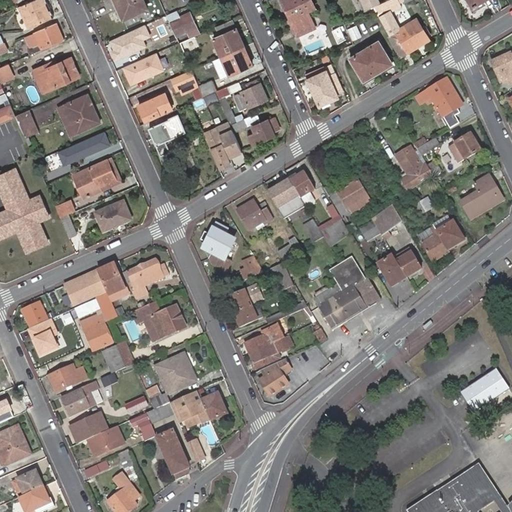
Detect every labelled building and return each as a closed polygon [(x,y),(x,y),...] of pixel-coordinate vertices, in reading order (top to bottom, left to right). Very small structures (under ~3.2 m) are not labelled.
[(45,0),(34,0),(19,7),(22,13),(28,28),(32,26),(37,24),(54,17),(45,0)] [(113,0),(118,10),(123,21),(148,10),(143,0),(113,0)] [(281,0),(294,29),(311,22),(306,11),(314,8),(309,0),(281,0)] [(377,0),(361,0),(365,9),(379,4),(377,0)] [(177,11),(166,15),(167,17),(170,24),(175,35),(185,31),(186,32),(195,28),(190,15),(180,19),(177,11)] [(417,20),(387,38),(399,57),(429,39),(417,20)] [(311,22),(294,29),(297,36),(314,29),(311,22)] [(62,40),(55,23),(34,32),(34,34),(39,44),(33,47),(27,51),(29,55),(62,40)] [(143,25),(108,41),(112,50),(109,52),(113,62),(145,48),(142,39),(148,37),(143,25)] [(331,30),(336,42),(345,38),(339,27),(331,30)] [(195,28),(186,32),(189,38),(194,36),(198,34),(195,28)] [(221,57),(243,47),(236,29),(213,39),(221,57)] [(39,44),(34,34),(28,37),(33,47),(39,44)] [(199,47),(194,36),(189,38),(178,43),(183,54),(199,47)] [(392,64),(378,42),(349,58),(362,82),(392,64)] [(251,65),(243,47),(221,57),(229,75),(251,65)] [(155,53),(121,68),(129,86),(163,71),(155,53)] [(511,78),(511,80),(511,57),(510,54),(490,62),(500,82),(507,79),(511,78)] [(71,58),(55,65),(52,66),(51,63),(34,70),(43,92),(56,87),(57,87),(79,77),(71,58)] [(7,65),(0,67),(0,82),(12,77),(7,65)] [(196,83),(191,70),(168,80),(173,93),(196,83)] [(309,80),(319,106),(338,98),(326,72),(309,80)] [(434,103),(442,117),(461,106),(446,80),(421,95),(427,107),(434,103)] [(249,89),(241,93),(242,94),(236,96),(240,108),(247,105),(249,108),(267,100),(261,84),(258,85),(256,81),(247,85),(249,89)] [(198,88),(199,89),(203,98),(215,93),(218,92),(213,82),(198,88)] [(239,82),(226,88),(229,94),(242,89),(239,82)] [(198,88),(196,83),(173,93),(176,100),(194,91),(199,89),(198,88)] [(218,92),(215,93),(230,126),(235,123),(224,97),(229,94),(226,88),(218,92)] [(199,89),(194,91),(198,100),(203,98),(199,89)] [(64,105),(76,133),(99,123),(95,114),(92,115),(88,106),(91,104),(87,95),(64,105)] [(164,95),(140,106),(145,119),(170,109),(164,95)] [(71,135),(76,133),(64,105),(59,107),(71,135)] [(9,106),(0,110),(0,122),(9,119),(14,117),(9,106)] [(26,111),(14,117),(24,139),(35,134),(26,111)] [(149,128),(161,155),(175,149),(171,139),(186,131),(178,114),(169,118),(170,119),(149,128)] [(242,114),(233,118),(235,123),(243,120),(244,119),(242,114)] [(244,119),(243,120),(246,127),(260,121),(257,114),(244,119)] [(252,145),(271,137),(269,133),(273,131),(278,129),(273,117),(251,126),(254,132),(248,135),(252,145)] [(235,123),(230,126),(233,132),(246,127),(243,120),(235,123)] [(204,134),(220,168),(229,164),(219,143),(224,141),(219,128),(204,134)] [(101,132),(55,153),(62,167),(108,146),(101,132)] [(479,150),(470,135),(455,144),(464,160),(479,150)] [(423,139),(414,145),(416,149),(426,143),(423,139)] [(426,143),(416,149),(421,156),(436,146),(432,139),(426,143)] [(409,158),(414,155),(410,149),(406,152),(409,158)] [(411,175),(401,180),(408,193),(412,190),(433,176),(429,169),(427,166),(422,168),(414,155),(409,158),(406,152),(397,157),(407,173),(409,172),(411,175)] [(98,187),(100,192),(105,190),(108,188),(122,182),(112,158),(106,161),(114,180),(106,183),(105,184),(98,187)] [(82,200),(100,192),(98,187),(105,184),(106,183),(114,180),(106,161),(68,177),(71,185),(75,183),(82,200)] [(429,169),(433,176),(440,171),(436,165),(429,169)] [(17,171),(0,178),(0,190),(8,209),(0,212),(0,237),(18,230),(27,252),(48,242),(39,221),(49,217),(39,195),(29,199),(17,171)] [(304,171),(290,179),(301,199),(311,193),(315,190),(304,171)] [(471,221),(489,210),(487,206),(498,199),(490,186),(493,184),(489,176),(474,186),(478,193),(462,204),(471,221)] [(408,193),(401,180),(393,185),(400,199),(408,193)] [(344,218),(352,213),(348,208),(363,199),(366,205),(371,201),(359,181),(336,194),(332,196),(344,218)] [(78,202),(82,200),(75,183),(71,185),(78,202)] [(282,184),(268,192),(277,208),(291,200),(282,184)] [(331,184),(324,189),(330,198),(332,196),(336,194),(331,184)] [(487,206),(489,210),(504,201),(493,184),(490,186),(498,199),(487,206)] [(311,193),(301,199),(307,208),(315,203),(315,201),(311,193)] [(348,208),(352,213),(366,205),(363,199),(348,208)] [(426,212),(426,213),(434,209),(428,199),(421,203),(426,212)] [(122,200),(94,213),(102,230),(130,219),(122,200)] [(262,223),(264,225),(273,220),(266,210),(261,213),(254,201),(238,211),(249,230),(257,226),(262,223)] [(68,203),(55,209),(60,219),(67,216),(73,213),(68,203)] [(421,203),(420,203),(413,207),(418,216),(426,212),(421,203)] [(388,231),(403,222),(392,204),(371,218),(380,232),(381,234),(384,240),(390,235),(388,231)] [(75,234),(67,216),(60,219),(68,238),(75,234)] [(380,232),(371,218),(359,227),(366,240),(380,232)] [(434,226),(435,227),(448,250),(464,241),(453,223),(450,225),(447,219),(434,226)] [(324,237),(322,233),(315,221),(305,226),(315,243),(324,237)] [(330,247),(351,233),(347,226),(344,221),(322,233),(324,237),(330,247)] [(347,226),(351,233),(357,228),(353,222),(347,226)] [(223,258),(232,240),(222,234),(226,227),(217,223),(214,230),(204,248),(212,252),(209,258),(211,263),(225,270),(231,261),(223,258)] [(433,262),(449,252),(448,250),(435,227),(419,236),(433,262)] [(279,251),(286,262),(290,260),(303,251),(295,238),(288,242),(290,245),(279,251)] [(396,260),(407,277),(422,267),(412,251),(409,247),(394,256),(396,260)] [(396,283),(407,277),(396,260),(394,256),(392,253),(378,263),(389,282),(394,280),(396,283)] [(241,282),(245,280),(263,272),(258,263),(253,256),(242,261),(245,269),(241,271),(237,272),(241,282)] [(367,308),(368,309),(376,305),(375,304),(382,300),(369,279),(367,280),(353,257),(341,265),(353,285),(354,287),(365,304),(367,308)] [(155,260),(124,273),(135,300),(147,294),(144,286),(163,277),(159,267),(155,260)] [(284,264),(291,278),(297,275),(290,260),(286,262),(284,264)] [(127,289),(116,264),(104,269),(114,292),(107,295),(108,297),(127,289)] [(282,291),(295,285),(291,278),(284,264),(272,269),(282,291)] [(164,265),(159,267),(163,277),(168,275),(164,265)] [(332,331),(368,309),(367,308),(365,304),(354,287),(353,285),(341,265),(330,272),(336,282),(313,297),(318,306),(331,329),(332,331)] [(107,294),(107,295),(114,292),(104,269),(97,272),(107,294)] [(107,294),(97,272),(65,287),(74,309),(97,299),(107,294)] [(256,286),(253,287),(259,301),(262,300),(256,286)] [(253,287),(227,298),(233,312),(251,304),(259,301),(253,287)] [(108,297),(110,302),(129,294),(127,289),(108,297)] [(107,295),(97,299),(101,308),(107,322),(117,318),(110,302),(107,295)] [(97,299),(78,308),(82,317),(101,308),(97,299)] [(251,304),(258,318),(264,316),(257,302),(251,304)] [(143,320),(153,342),(186,327),(177,306),(160,313),(155,303),(132,313),(138,323),(143,320)] [(295,313),(304,309),(304,308),(302,303),(293,307),(295,313)] [(30,327),(46,320),(39,304),(24,311),(30,327)] [(251,304),(233,312),(240,326),(258,318),(251,304)] [(293,307),(278,313),(280,319),(295,313),(293,307)] [(310,320),(315,317),(309,307),(306,308),(304,309),(310,320)] [(267,318),(269,324),(280,319),(278,313),(267,318)] [(89,331),(96,350),(113,343),(103,318),(93,322),(91,318),(81,322),(85,333),(89,331)] [(254,370),(282,357),(280,353),(293,347),(289,336),(285,338),(279,323),(263,331),(265,335),(246,344),(253,363),(252,363),(254,370)] [(321,343),(328,339),(320,326),(314,330),(321,343)] [(125,342),(117,345),(117,346),(120,352),(126,367),(127,366),(135,363),(125,342)] [(117,346),(104,351),(109,364),(115,361),(113,355),(120,352),(117,346)] [(113,372),(126,367),(120,352),(113,355),(115,361),(109,364),(113,372)] [(184,353),(182,355),(187,367),(190,365),(184,353)] [(187,367),(182,355),(156,366),(168,394),(189,385),(186,380),(195,376),(190,365),(187,367)] [(293,371),(286,359),(277,363),(279,367),(263,377),(259,380),(270,396),(289,383),(287,379),(285,376),(293,371)] [(277,363),(261,370),(263,377),(279,367),(277,363)] [(73,365),(49,375),(56,392),(80,382),(80,380),(88,377),(84,368),(76,372),(73,365)] [(496,367),(459,390),(473,411),(509,387),(496,367)] [(288,379),(295,374),(293,371),(285,376),(287,379),(288,379)] [(186,380),(189,385),(197,381),(195,376),(186,380)] [(98,390),(95,382),(88,385),(89,386),(62,398),(70,417),(97,405),(92,393),(98,390)] [(103,402),(98,390),(92,393),(97,405),(103,402)] [(202,401),(211,420),(227,413),(219,395),(202,401)] [(204,423),(211,420),(202,401),(199,402),(196,396),(176,404),(177,408),(173,410),(179,424),(183,422),(200,415),(204,423)] [(161,397),(151,401),(156,410),(170,404),(167,397),(162,399),(161,397)] [(129,414),(148,407),(144,399),(126,406),(129,414)] [(153,425),(175,415),(170,404),(156,410),(151,412),(148,414),(153,425)] [(148,414),(151,412),(148,407),(129,414),(132,421),(143,416),(148,414)] [(72,428),(79,444),(88,440),(108,431),(101,414),(72,428)] [(139,424),(140,426),(145,440),(155,436),(156,434),(153,425),(148,414),(143,416),(132,421),(134,426),(139,424)] [(0,448),(7,465),(29,456),(25,447),(27,446),(19,427),(0,434),(0,448)] [(108,431),(88,440),(95,457),(125,445),(117,427),(108,431)] [(342,431),(344,436),(352,432),(350,428),(342,431)] [(191,470),(189,466),(174,430),(158,437),(173,473),(176,479),(190,473),(191,470)] [(196,441),(187,445),(190,451),(199,447),(196,441)] [(199,447),(190,451),(195,462),(204,458),(199,447)] [(129,455),(127,450),(120,453),(122,458),(129,455)] [(134,465),(129,455),(122,458),(126,468),(134,465)] [(107,462),(97,466),(100,473),(110,469),(107,462)] [(97,466),(86,471),(89,478),(100,473),(97,466)] [(464,475),(483,504),(472,511),(509,511),(508,509),(478,466),(466,474),(464,475)] [(25,495),(42,487),(36,472),(18,480),(25,495)] [(124,491),(107,503),(114,511),(128,511),(135,507),(132,503),(138,498),(120,474),(114,480),(124,491)] [(472,511),(483,504),(464,475),(409,511),(472,511)] [(11,482),(18,498),(19,497),(25,495),(18,480),(11,482)] [(44,489),(42,487),(25,495),(19,497),(25,511),(40,511),(54,506),(50,498),(47,499),(44,489)]
